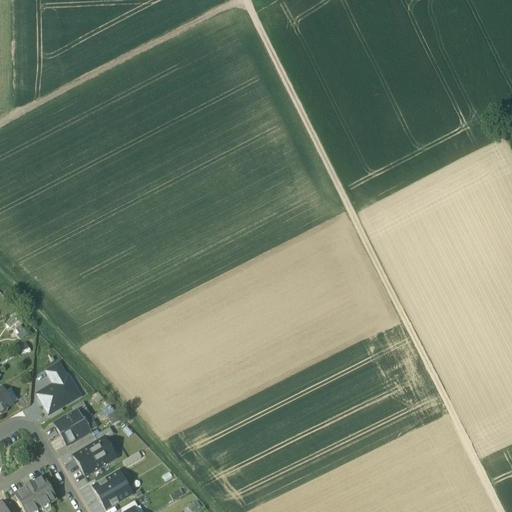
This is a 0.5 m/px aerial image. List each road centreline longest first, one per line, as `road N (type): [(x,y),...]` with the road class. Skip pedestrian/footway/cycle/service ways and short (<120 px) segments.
road 1 (track): [(249,0),(505,511)]
road 2 (track): [(218,511),(0,276)]
road 3 (track): [(0,126),(250,3)]
road 4 (residential): [(81,511),(30,427),(0,434)]
